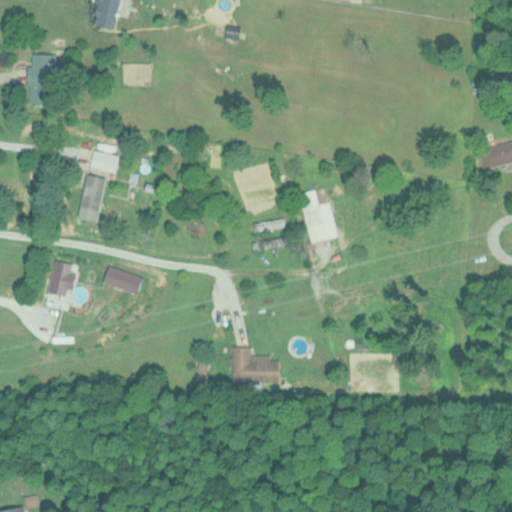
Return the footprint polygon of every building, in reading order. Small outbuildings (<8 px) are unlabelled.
[(30,102),(59,102),(59,52),(30,52),(30,102)] [(511,139),(481,148),(486,169),(511,162),(511,139)] [(304,209),(309,225),(325,220),(319,204),(304,209)] [(256,231),(287,225),(285,217),(255,223),(256,231)] [(253,240),(255,249),(289,245),(287,236),(253,240)] [(67,297),(73,262),(54,259),(47,293),(67,297)] [(136,293),(143,278),(117,268),(111,283),(136,293)] [(272,355),(252,355),(252,346),(232,346),(232,382),(282,382),(281,359),(272,359),(272,355)]
